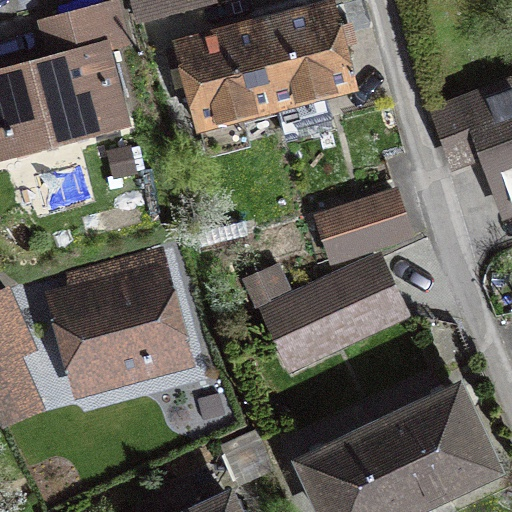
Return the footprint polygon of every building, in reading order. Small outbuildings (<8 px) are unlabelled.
[(335,16),(332,5),(255,26),(275,104),(353,83),(342,43),(353,40),(345,13),(335,16)] [(0,119),(9,153),(120,124),(100,46),(119,41),(110,8),(45,26),(54,58),(0,72),(0,119)] [(255,26),(177,47),(179,53),(168,56),(176,86),(187,83),(197,124),(275,104),(255,26)] [(481,151),(503,209),(511,205),(511,88),(511,89),(509,84),(434,112),(453,162),(481,151)] [(318,217),(332,258),(409,233),(395,192),(318,217)] [(266,310),(280,340),(328,317),(339,340),(401,312),(377,259),(266,310)] [(183,354),(161,275),(57,303),(78,383),(183,354)] [(302,463),(325,511),(397,511),(493,467),(457,389),(302,463)] [(196,511),(234,511),(228,498),(196,511)]
